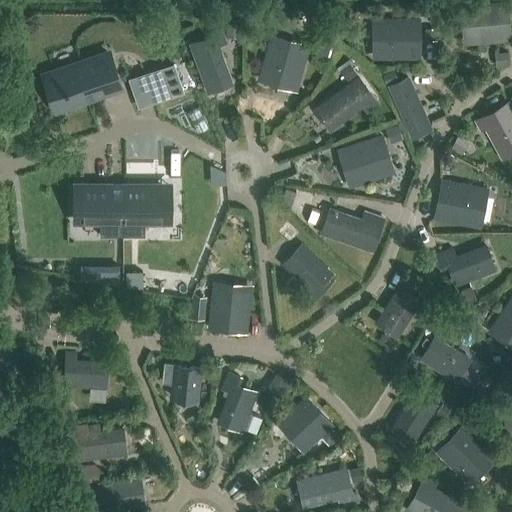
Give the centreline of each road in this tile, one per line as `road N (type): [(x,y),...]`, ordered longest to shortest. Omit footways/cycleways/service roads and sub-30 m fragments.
road 1 (track): [(0,145),(102,125),(163,126),(188,142),(192,160),(219,164)]
road 2 (unclassified): [(58,511),(0,284)]
